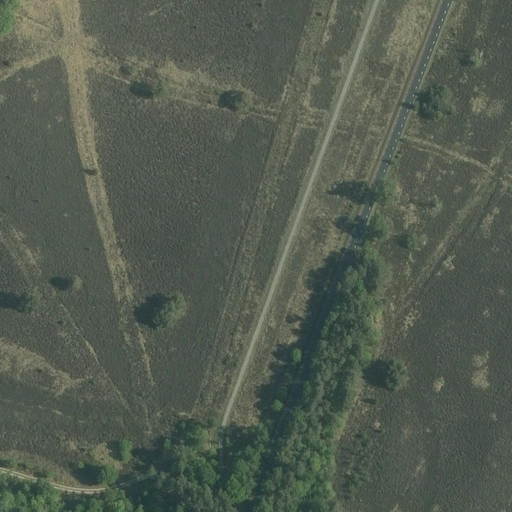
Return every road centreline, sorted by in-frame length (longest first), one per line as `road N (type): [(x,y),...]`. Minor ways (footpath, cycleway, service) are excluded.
road 1 (tertiary): [(250,511),(446,0)]
road 2 (track): [(0,469),(87,490),(162,477),(213,502)]
